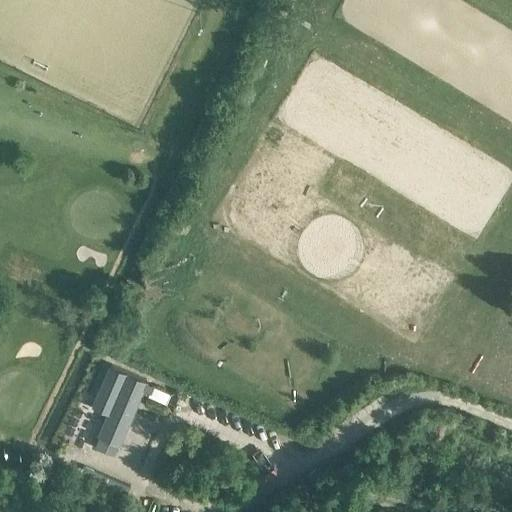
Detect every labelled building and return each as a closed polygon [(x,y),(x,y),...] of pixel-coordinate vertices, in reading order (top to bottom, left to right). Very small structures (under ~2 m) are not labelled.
[(144,389),(145,388),(122,378),(121,379),(107,373),(88,416),(103,422),(97,436),(99,437),(95,447),(104,451),(102,456),(104,456),(103,458),(112,462),(115,455),(114,455),(118,445),(120,446),(120,444),(121,445),(145,390),(144,389)] [(80,465),(76,475),(87,479),(91,470),(80,465)] [(96,472),(91,470),(87,479),(92,482),(96,472)] [(96,472),(92,482),(101,486),(105,476),(96,472)] [(105,476),(101,486),(123,495),(127,486),(105,476)]
